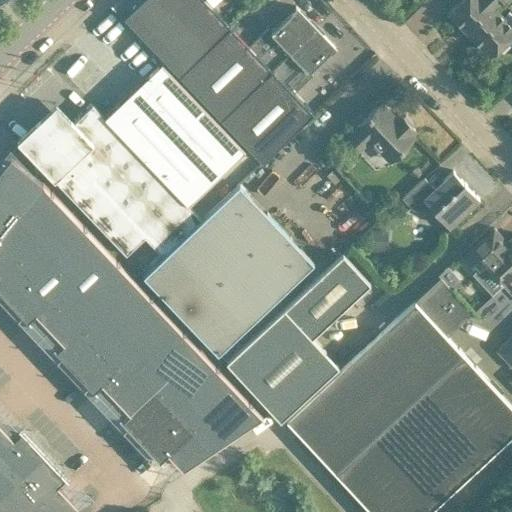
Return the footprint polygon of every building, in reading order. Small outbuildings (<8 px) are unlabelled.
[(207,0),(139,0),(124,15),(179,73),(231,24),(207,0)] [(468,32),(490,55),(491,56),(499,47),(502,50),(511,40),(509,38),(511,35),(511,24),(489,0),(460,0),(449,11),(463,26),(464,24),(470,30),(468,32)] [(268,27),(250,45),(272,67),(316,25),(296,5),(295,6),(296,7),(271,31),(268,27)] [(231,24),(179,73),(221,116),(239,99),(272,67),(231,24)] [(221,116),(239,136),(263,160),(314,111),(295,90),(312,73),(309,70),(334,46),(335,47),(336,46),(316,25),(272,67),(239,99),(221,116)] [(162,61),(105,115),(189,203),(246,148),(162,61)] [(370,138),(390,159),(391,159),(397,153),(415,135),(412,133),(416,129),(413,126),(414,122),(406,115),(403,116),(400,112),(396,116),(382,101),(357,124),(359,126),(350,135),(361,146),(370,138)] [(145,235),(163,254),(202,217),(189,203),(105,115),(93,103),(74,121),(56,102),(17,139),(126,253),(145,235)] [(325,150),(319,155),(326,162),(332,156),(325,150)] [(338,151),(332,156),(326,162),(340,176),(351,165),(338,151)] [(0,234),(43,181),(43,180),(11,154),(0,167),(0,234)] [(434,208),(449,225),(465,210),(471,210),(471,204),(480,197),(464,180),(464,181),(453,169),(435,186),(425,176),(403,197),(413,208),(425,197),(434,208)] [(0,288),(9,297),(85,225),(43,181),(0,234),(0,288)] [(202,217),(163,254),(144,273),(218,352),(314,260),(240,182),(202,218),(202,217)] [(425,197),(413,208),(434,208),(425,197)] [(36,310),(50,325),(118,260),(85,225),(9,297),(28,318),(36,310)] [(480,240),(464,254),(478,269),(476,271),(474,273),(493,293),(504,283),(511,292),(511,237),(508,241),(494,226),(480,240)] [(370,228),(369,250),(388,251),(389,229),(370,228)] [(227,360),(281,418),(339,364),(312,335),(370,281),(343,252),(227,360)] [(102,380),(116,395),(184,330),(118,260),(50,325),(64,340),(56,347),(94,388),(102,380)] [(441,275),(452,287),(459,281),(447,269),(441,275)] [(441,275),(400,313),(287,418),(373,511),(426,511),(511,432),(511,403),(446,332),(468,312),(448,291),(452,287),(441,275)] [(511,296),(511,292),(504,283),(493,293),(469,315),(473,319),(487,320),(511,296)] [(184,330),(116,395),(130,410),(122,417),(160,457),(168,450),(181,464),(183,466),(263,413),(184,330)] [(511,336),(498,349),(511,363),(511,336)] [(0,421),(0,492),(44,451),(22,428),(13,436),(0,421)] [(65,474),(44,451),(0,492),(0,511),(63,511),(77,503),(57,482),(65,474)] [(511,454),(511,453),(499,464),(505,471),(511,464),(511,454)]
